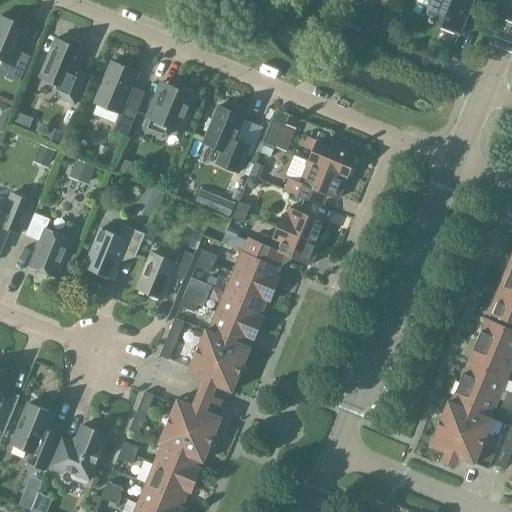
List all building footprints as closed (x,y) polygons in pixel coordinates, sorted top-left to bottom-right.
[(443,25),(442,28),(460,35),(474,1),(471,0),(426,0),(431,2),(424,17),(443,25)] [(0,16),(0,58),(4,60),(0,69),(0,73),(20,82),(31,57),(20,52),(30,28),(0,16)] [(96,34),(93,57),(103,58),(107,36),(96,34)] [(40,77),(60,85),(55,96),(76,104),(85,82),(74,77),(85,50),(81,49),(80,43),(69,38),(64,42),(56,39),(40,77)] [(125,106),(139,73),(113,62),(96,103),(121,113),(113,132),(127,137),(138,111),(125,106)] [(172,128),(183,132),(197,97),(195,96),(194,92),(185,88),(182,91),(173,87),(170,94),(159,90),(148,117),(149,118),(144,130),(163,138),(169,135),(172,128)] [(0,133),(2,134),(13,107),(0,102),(0,133)] [(204,143),(223,151),(217,164),(239,173),(247,155),(250,147),(235,141),(244,121),(245,117),(242,116),(241,111),(228,106),(224,108),(220,106),(214,120),(208,133),(204,143)] [(252,108),(245,127),(262,133),(269,114),(252,108)] [(19,115),(15,125),(30,131),(34,120),(19,115)] [(210,119),(204,131),(208,133),(214,120),(210,119)] [(277,148),(286,124),(273,119),(264,142),(277,148)] [(286,124),(277,148),(287,152),(296,128),(286,124)] [(49,131),(45,140),(58,146),(62,137),(49,131)] [(116,134),(112,144),(121,148),(125,138),(116,134)] [(321,135),(318,141),(327,145),(330,139),(321,135)] [(314,151),(309,162),(348,178),(359,151),(345,145),(342,151),(332,146),(327,145),(318,141),(310,137),(305,148),(314,151)] [(43,146),(38,160),(51,165),(57,152),(43,146)] [(340,199),(348,178),(309,162),(295,156),(286,176),(290,178),(286,190),(309,200),(323,206),(328,194),(340,199)] [(78,162),(72,177),(89,184),(95,169),(78,162)] [(122,162),(118,171),(134,177),(137,168),(122,162)] [(257,164),(253,175),(261,179),(266,167),(257,164)] [(147,188),(142,200),(157,206),(162,194),(147,188)] [(237,203),(201,189),(195,203),(231,217),(237,203)] [(0,210),(0,253),(10,229),(22,234),(34,203),(12,194),(5,212),(0,210)] [(239,202),(236,210),(248,214),(251,207),(239,202)] [(284,215),(279,225),(322,243),(329,224),(290,208),(287,216),(284,215)] [(244,222),(248,214),(236,210),(233,217),(244,222)] [(50,220),(35,214),(26,236),(41,242),(31,266),(57,277),(73,240),(47,229),(50,220)] [(312,265),(322,243),(279,225),(274,238),(263,234),(259,243),(249,239),(244,252),(278,266),(284,253),(312,265)] [(125,226),(120,237),(101,229),(85,267),(114,279),(125,253),(136,257),(146,234),(125,226)] [(190,232),(184,245),(197,250),(202,237),(190,232)] [(183,250),(178,263),(152,253),(137,289),(163,299),(174,273),(186,277),(195,255),(183,250)] [(215,264),(218,256),(204,250),(200,258),(215,264)] [(278,267),(278,266),(244,252),(242,252),(234,272),(276,289),(281,277),(278,276),(281,268),(278,267)] [(212,272),(215,264),(200,258),(197,266),(212,272)] [(234,272),(226,292),(265,308),(268,300),(271,302),(276,289),(234,272)] [(511,275),(506,273),(498,293),(511,298),(511,275)] [(218,279),(210,276),(208,283),(215,286),(218,279)] [(187,290),(202,296),(208,298),(212,286),(192,278),(187,290)] [(199,304),(202,296),(187,290),(184,298),(199,304)] [(261,316),(265,308),(226,292),(218,312),(260,329),(265,317),(261,316)] [(511,322),(511,298),(498,293),(489,313),(511,322)] [(196,312),(199,304),(184,298),(181,306),(196,312)] [(218,312),(210,331),(249,347),(251,340),(255,342),(260,329),(218,312)] [(176,318),(172,328),(181,331),(185,322),(176,318)] [(511,354),(511,329),(487,319),(478,340),(511,354)] [(172,328),(168,337),(177,341),(181,331),(172,328)] [(210,331),(207,330),(204,338),(200,346),(199,346),(198,346),(195,347),(193,348),(192,351),(192,353),(193,356),(194,357),(195,358),(189,374),(233,392),(240,376),(243,376),(245,376),(247,374),(248,372),(248,368),(247,366),(244,365),(248,356),(251,348),(249,347),(210,331)] [(168,337),(164,347),(174,351),(177,341),(168,337)] [(469,362),(508,378),(511,367),(511,354),(478,340),(469,362)] [(164,347),(160,356),(170,360),(174,351),(164,347)] [(499,399),(508,378),(469,362),(461,383),(499,399)] [(4,401),(14,375),(0,369),(0,430),(5,433),(16,406),(4,401)] [(491,419),(499,399),(461,383),(452,403),(491,419)] [(151,405),(155,396),(146,392),(142,402),(151,405)] [(223,418),(178,399),(172,415),(171,416),(170,416),(169,416),(166,416),(164,418),(163,420),(163,423),(164,425),(166,427),(167,427),(165,431),(160,444),(163,445),(202,461),(204,462),(210,449),(211,446),(214,446),(217,446),(219,444),(220,441),(220,438),(218,436),(216,434),(223,418)] [(475,464),(482,448),(494,420),(491,419),(452,403),(450,401),(431,446),(450,453),(446,462),(442,461),(441,465),(452,470),(454,465),(450,464),(454,455),(475,464)] [(511,413),(511,404),(505,401),(501,409),(511,413)] [(142,402),(138,411),(147,415),(151,405),(142,402)] [(29,403),(13,444),(30,451),(26,462),(48,471),(61,438),(48,432),(55,414),(29,403)] [(147,415),(138,411),(134,421),(143,424),(147,415)] [(134,421),(130,430),(139,434),(143,424),(134,421)] [(63,439),(51,468),(61,472),(66,470),(91,480),(109,436),(83,425),(75,444),(63,439)] [(137,456),(140,448),(125,442),(122,450),(137,456)] [(163,445),(155,464),(197,481),(202,469),(199,468),(202,461),(163,445)] [(511,449),(504,446),(500,456),(509,459),(511,452),(511,449)] [(122,450),(119,458),(134,464),(137,456),(122,450)] [(500,456),(496,465),(505,469),(509,459),(500,456)] [(155,464),(147,484),(186,500),(189,492),(192,493),(197,481),(155,464)] [(120,496),(123,488),(109,482),(106,490),(120,496)] [(147,484),(138,504),(158,511),(184,511),(186,509),(182,507),(186,500),(147,484)] [(106,490),(102,498),(117,504),(120,496),(106,490)] [(23,501),(20,507),(31,511),(32,511),(35,505),(23,501)] [(97,502),(92,511),(110,511),(112,508),(97,502)]
